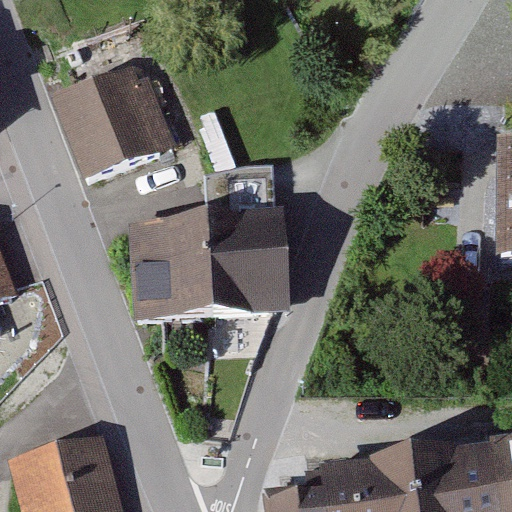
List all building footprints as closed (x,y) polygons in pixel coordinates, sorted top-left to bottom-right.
[(153,74),(68,105),(99,189),(185,157),(153,74)] [(511,152),(500,152),(495,272),(511,273),(511,152)] [(280,224),(206,226),(209,334),(284,331),(280,224)] [(135,336),(209,334),(206,226),(131,228),(135,336)] [(0,256),(0,309),(15,305),(0,256)] [(327,496),(255,506),(256,511),(511,511),(511,441),(324,469),(327,496)] [(126,511),(112,447),(15,467),(24,511),(126,511)]
